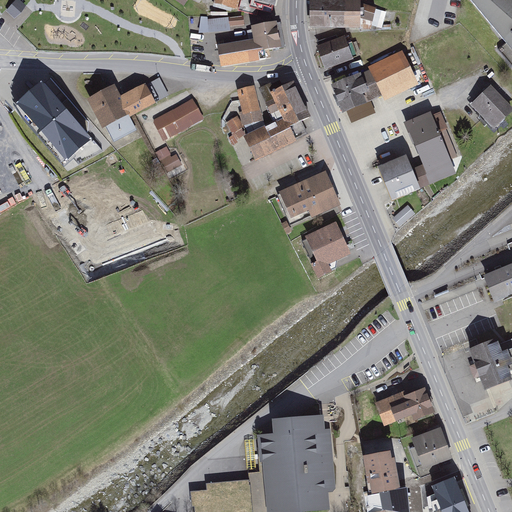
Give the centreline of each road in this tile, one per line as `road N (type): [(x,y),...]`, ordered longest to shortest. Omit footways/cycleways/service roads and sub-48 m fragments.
road 1 (secondary): [(489,511),(307,69)]
road 2 (residential): [(0,63),(238,77),(307,69)]
